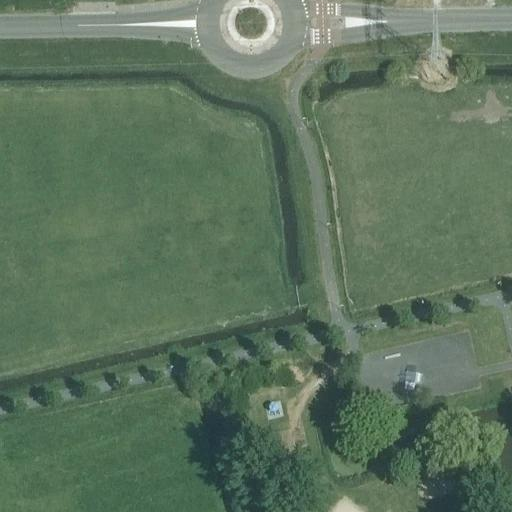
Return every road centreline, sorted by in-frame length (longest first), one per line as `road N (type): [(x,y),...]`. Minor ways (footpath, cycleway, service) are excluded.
road 1 (tertiary): [(208,8),(66,27)]
road 2 (tertiary): [(66,27),(207,36)]
